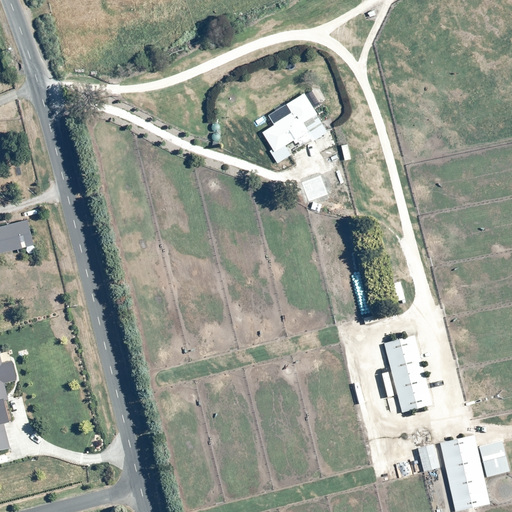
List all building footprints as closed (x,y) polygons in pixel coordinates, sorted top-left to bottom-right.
[(312,90),(269,116),(274,126),(263,133),(274,151),(270,153),(277,164),(290,156),(284,146),(292,141),(295,145),(298,143),(301,147),(308,143),(304,136),(310,133),(306,126),(319,118),(313,108),(321,104),(312,90)] [(349,158),(347,142),(336,143),(338,160),(349,158)] [(28,219),(0,226),(0,254),(34,245),(28,219)] [(394,283),(398,305),(402,305),(401,301),(404,300),(401,282),(394,283)] [(378,316),(364,318),(366,324),(379,321),(378,316)] [(432,405),(415,335),(384,342),(392,371),(381,374),(388,399),(398,397),(402,413),(432,405)] [(16,381),(12,360),(0,361),(0,449),(9,448),(7,437),(13,436),(9,418),(7,409),(5,409),(3,399),(7,399),(4,383),(16,381)] [(457,511),(490,505),(485,479),(510,474),(503,443),(478,448),(475,436),(440,444),(455,511),(457,511)] [(418,449),(423,472),(440,468),(435,445),(418,449)]
